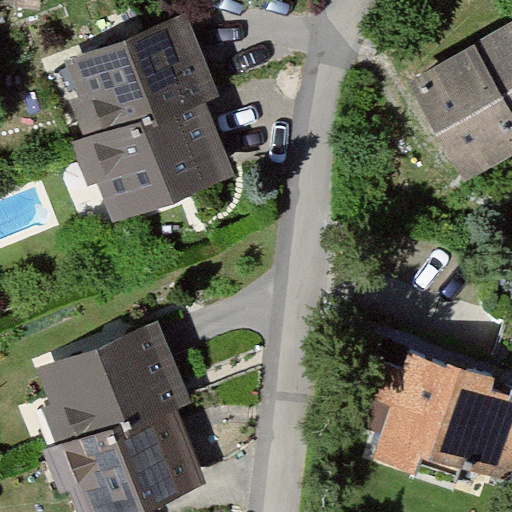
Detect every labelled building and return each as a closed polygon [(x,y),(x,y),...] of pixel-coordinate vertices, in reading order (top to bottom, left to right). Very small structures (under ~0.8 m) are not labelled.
[(172,18),(53,65),(85,146),(194,103),(204,99),(172,18)] [(511,26),(399,89),(455,189),(511,156),(511,26)] [(224,179),(194,103),(85,146),(75,150),(105,226),(224,179)] [(146,332),(28,379),(60,460),(169,417),(179,413),(146,332)] [(481,388),(405,360),(369,459),(438,484),(445,465),(501,485),(511,453),(511,410),(478,398),(481,388)] [(149,511),(199,492),(169,417),(60,460),(50,464),(68,511),(149,511)]
